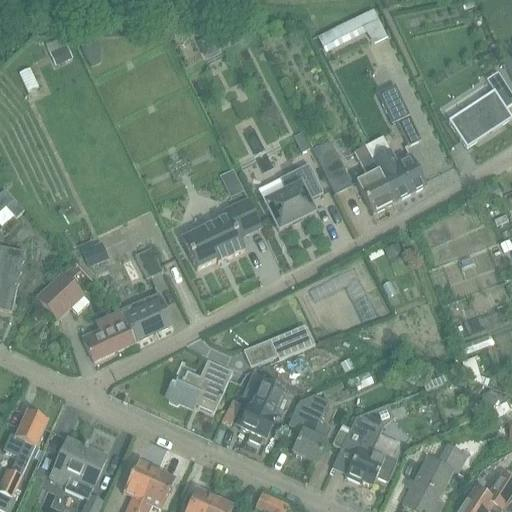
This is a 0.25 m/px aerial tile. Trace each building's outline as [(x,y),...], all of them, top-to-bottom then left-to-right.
[(373,12),(318,39),(323,50),(378,23),(373,12)] [(486,83),(493,94),(448,123),(466,151),(511,121),(511,120),(506,111),(511,106),(511,97),(498,75),(486,83)] [(411,116),(426,109),(411,76),(396,83),(411,116)] [(396,125),(408,150),(421,143),(394,88),(376,96),(391,127),(396,125)] [(311,152),(334,198),(352,190),(329,144),(311,152)] [(353,154),(366,180),(356,185),(372,218),(399,204),(382,172),(377,174),(373,164),(372,164),(371,162),(364,149),(353,154)] [(390,153),(371,162),(372,164),(373,164),(377,174),(382,172),(399,204),(426,190),(409,158),(396,165),(390,153)] [(264,205),(278,234),(293,227),(299,224),(314,216),(308,204),(322,197),(308,168),(279,182),(285,195),(264,205)] [(0,195),(0,213),(6,208),(16,220),(25,212),(5,191),(0,195)] [(181,242),(196,274),(216,264),(217,267),(244,254),(238,242),(261,231),(247,202),(223,214),(226,220),(181,242)] [(0,313),(11,315),(24,255),(0,249),(0,313)] [(162,275),(151,251),(134,259),(146,283),(162,275)] [(271,262),(276,276),(292,271),(287,257),(271,262)] [(38,301),(58,323),(83,300),(63,278),(38,301)] [(120,314),(124,322),(135,346),(173,328),(158,296),(120,314)] [(135,346),(124,322),(120,314),(100,323),(99,333),(82,341),(93,365),(135,346)] [(305,328),(243,353),(251,371),(279,359),(280,363),(314,349),(305,328)] [(483,348),(502,339),(498,330),(478,339),(483,348)] [(177,382),(174,381),(171,386),(172,387),(166,400),(166,401),(169,402),(169,405),(177,409),(179,406),(192,412),(194,408),(214,416),(232,375),(207,364),(199,380),(186,375),(181,386),(176,384),(177,382)] [(240,430),(240,432),(251,437),(248,442),(259,447),(262,442),(264,444),(277,417),(281,418),(289,400),(285,398),(288,392),(253,376),(242,401),(252,405),(250,410),(250,411),(245,409),(241,418),(245,420),(240,430)] [(299,405),(288,428),(298,433),(293,442),(298,444),(292,456),(315,467),(326,444),(325,444),(331,432),(319,427),(329,405),(314,398),(299,405)] [(7,472),(0,487),(0,511),(1,511),(10,511),(16,502),(12,500),(47,424),(27,415),(15,440),(10,437),(3,454),(17,460),(10,474),(7,472)] [(362,485),(372,490),(375,482),(387,487),(397,465),(390,462),(397,449),(378,440),(382,432),(356,420),(349,437),(342,452),(355,458),(353,463),(345,481),(361,488),(362,485)] [(339,432),(332,448),(342,452),(349,437),(339,432)] [(67,442),(57,460),(48,480),(66,487),(63,492),(86,503),(82,511),(98,511),(102,505),(89,499),(107,460),(87,451),(88,448),(85,447),(83,451),(68,444),(68,443),(67,442)] [(440,511),(443,506),(437,503),(452,474),(456,476),(466,457),(447,447),(437,465),(426,460),(401,508),(408,511),(440,511)] [(126,511),(137,511),(155,474),(156,474),(137,465),(122,496),(131,501),(126,511)] [(155,474),(137,511),(149,511),(151,509),(157,511),(160,511),(174,483),(155,474)] [(504,511),(511,502),(511,483),(501,475),(490,494),(487,499),(475,491),(461,511),(489,511),(493,506),(500,511),(504,511)] [(209,511),(214,501),(196,493),(186,511),(209,511)] [(262,497),(256,510),(259,511),(284,511),(286,509),(262,497)] [(231,511),(233,510),(214,501),(209,511),(231,511)]
